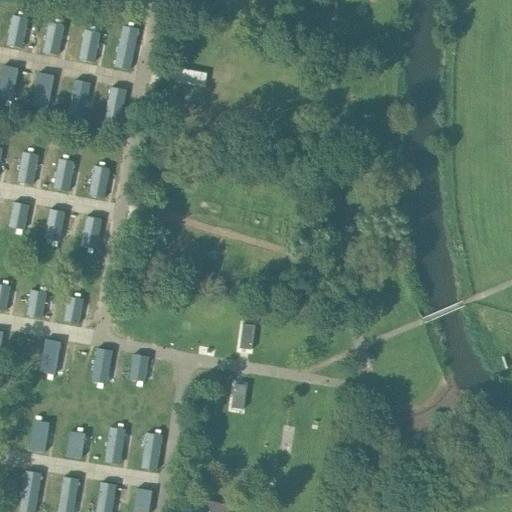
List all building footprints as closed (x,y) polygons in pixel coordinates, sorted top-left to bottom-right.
[(26,13),(10,10),(4,45),(20,48),(26,13)] [(62,21),(46,18),(40,52),(56,55),(62,21)] [(138,28),(122,25),(114,66),(130,69),(138,28)] [(100,30),(83,28),(79,60),(95,62),(100,30)] [(19,67),(3,64),(0,82),(0,97),(13,100),(19,67)] [(55,74),(39,71),(33,104),(49,107),(55,74)] [(88,83),(72,80),(65,113),(81,116),(88,83)] [(125,91),(109,88),(103,120),(119,123),(125,91)] [(37,154),(21,151),(15,184),(31,187),(37,154)] [(73,161),(57,158),(51,190),(67,193),(73,161)] [(109,166),(93,163),(87,196),(103,199),(109,166)] [(29,201),(13,198),(7,231),(23,234),(29,201)] [(64,211),(48,208),(41,240),(57,243),(64,211)] [(99,216),(84,213),(77,246),(93,249),(99,216)] [(12,282),(0,280),(0,314),(6,316),(12,282)] [(46,288),(30,285),(24,317),(40,320),(46,288)] [(82,293),(66,290),(60,323),(75,326),(82,293)] [(255,324),(242,322),(238,348),(251,350),(255,324)] [(60,342),(44,339),(38,372),(53,375),(60,342)] [(112,351),(96,348),(90,382),(106,385),(112,351)] [(148,359),(132,355),(127,380),(143,384),(148,359)] [(247,383),(234,382),(230,407),(243,409),(247,383)] [(52,420),(36,417),(30,449),(46,452),(52,420)] [(88,425),(72,422),(65,455),(81,458),(88,425)] [(124,432),(108,429),(102,462),(118,465),(124,432)] [(160,439),(144,436),(138,470),(154,472),(160,439)] [(33,511),(39,482),(23,479),(17,511),(20,511),(33,511)] [(70,511),(76,488),(60,485),(54,511),(70,511)] [(110,511),(114,489),(98,486),(93,511),(110,511)] [(147,511),(151,492),(135,489),(131,511),(147,511)] [(206,500),(202,511),(228,511),(229,507),(206,500)]
